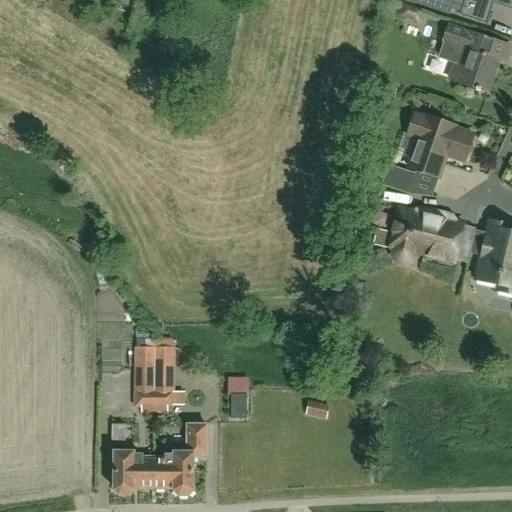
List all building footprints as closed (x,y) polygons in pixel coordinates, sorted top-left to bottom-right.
[(135,0),(118,0),(130,8),(135,0)] [(511,0),(464,0),(464,2),(458,0),(401,0),(404,1),(404,0),(448,15),(451,9),(460,12),(459,15),(483,23),(484,21),(490,2),(511,9),(511,0)] [(511,51),(511,46),(466,31),(466,30),(448,23),(441,44),(443,45),(438,59),(453,64),(447,81),(459,85),(460,82),(488,91),(498,61),(508,65),(511,56),(511,51)] [(448,156),(465,161),(466,158),(474,149),(475,146),(470,144),(474,133),(456,127),(456,125),(426,115),(426,117),(416,114),(409,135),(419,138),(410,166),(441,177),(448,156)] [(390,167),(384,186),(410,195),(417,176),(390,167)] [(399,209),(399,210),(390,246),(395,247),(393,255),(396,259),(409,262),(413,260),(415,252),(455,261),(464,224),(451,221),(453,216),(443,214),(442,219),(399,209)] [(511,227),(489,222),(485,243),(476,281),(499,286),(498,292),(511,294),(511,233),(511,227)] [(141,413),(153,413),(153,392),(152,392),(154,349),(134,349),(134,380),(134,407),(141,407),(141,413)] [(185,392),(172,392),(172,385),(172,349),(154,349),(152,392),(153,392),(153,413),(166,413),(166,407),(172,407),(172,406),(185,406),(185,392)] [(232,418),(246,418),(246,396),(232,396),(232,418)] [(308,402),(307,409),(305,416),(326,421),(329,406),(308,402)] [(154,458),(153,489),(172,489),(179,496),(188,496),(193,491),(194,458),(206,458),(206,426),(187,426),(187,453),(174,453),(174,456),(167,456),(167,458),(154,458)] [(153,489),(154,458),(141,458),(142,456),(134,456),(134,453),(115,452),(114,490),(119,495),(129,495),(135,489),(153,489)]
